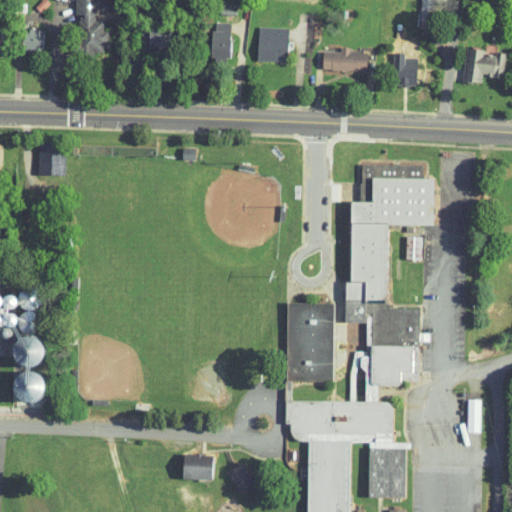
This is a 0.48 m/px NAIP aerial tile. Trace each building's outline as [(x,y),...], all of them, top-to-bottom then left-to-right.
[(84,0),(63,0),(64,7),(65,7),(65,47),(91,47),(91,36),(96,36),(96,25),(92,25),(92,15),(85,14),(84,0)] [(415,1),(422,1),(422,0),(409,0),(409,20),(414,20),(415,1)] [(219,16),(201,16),(200,51),(218,52),(219,16)] [(139,41),(162,40),(161,20),(138,21),(139,41)] [(275,54),(276,21),(247,21),(246,53),(275,54)] [(11,43),(31,44),(32,23),(11,22),(11,43)] [(356,63),(356,46),(339,46),(339,41),(329,40),(329,45),(311,44),(311,63),(356,63)] [(399,40),(382,40),(383,79),(406,79),(405,51),(399,51),(399,40)] [(494,48),(474,45),(474,43),(455,41),(451,74),(470,76),(471,68),(491,71),(494,48)] [(26,167),(52,168),(53,139),(27,139),(26,167)] [(309,511),(310,446),(299,440),(291,432),(291,426),(286,424),(289,300),(337,301),(336,383),(294,382),(294,397),(367,398),(367,370),(361,365),(361,358),(367,355),(367,322),(347,322),(347,280),(355,280),(354,200),(365,200),(365,163),(428,163),(428,176),(436,176),(437,223),(391,223),(392,306),(419,306),(420,381),(403,381),(401,385),(380,386),(380,400),(390,400),(395,405),(395,442),(410,442),(409,498),(369,498),(369,442),(354,442),(353,511),(309,511)] [(409,253),(410,230),(395,229),(394,253),(409,253)] [(407,236),(407,260),(421,260),(421,236),(407,236)] [(0,319),(7,320),(11,330),(17,328),(23,328),(25,310),(19,310),(20,303),(26,300),(26,294),(23,285),(8,284),(8,289),(0,288),(0,319)] [(6,355),(14,354),(15,369),(5,370),(7,395),(35,392),(32,366),(25,367),(24,357),(34,356),(31,329),(4,331),(6,355)] [(469,392),(457,392),(456,426),(469,426),(469,392)] [(202,472),(202,449),(173,448),(172,472),(202,472)] [(186,452),(185,476),(213,478),(215,453),(186,452)] [(228,485),(241,475),(228,456),(215,466),(228,485)] [(229,471),(243,491),(257,482),(242,461),(229,471)] [(377,502),(376,511),(393,511),(394,503),(377,502)]
